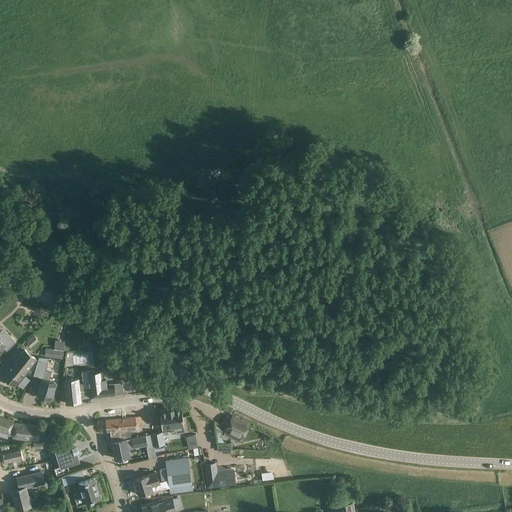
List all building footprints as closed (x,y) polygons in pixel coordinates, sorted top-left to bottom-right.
[(3,342),(0,338),(0,348),(2,346),(3,346),(6,350),(15,341),(10,336),(3,342)] [(44,356),(62,358),(63,350),(45,348),(44,356)] [(17,359),(11,354),(0,367),(0,373),(14,385),(35,358),(24,349),(17,359)] [(51,398),(56,382),(49,380),(51,372),(45,370),(47,362),(37,359),(32,374),(43,377),(37,394),(51,398)] [(79,386),(78,379),(73,379),(63,380),(66,403),(81,402),(80,398),(90,397),(115,395),(123,394),(122,382),(113,383),(113,384),(106,385),(106,384),(103,384),(102,371),(94,372),(94,370),(81,371),(83,385),(79,386)] [(185,431),(181,407),(173,409),(173,408),(167,409),(159,411),(162,427),(170,426),(171,433),(185,431)] [(0,416),(0,431),(9,434),(13,421),(0,416)] [(120,434),(120,430),(136,428),(136,424),(141,423),(141,416),(106,419),(107,431),(110,431),(110,435),(120,434)] [(240,440),(241,438),(248,425),(232,416),(225,429),(234,434),(232,437),(240,440)] [(45,428),(39,428),(40,425),(14,422),(13,436),(38,439),(38,437),(45,437),(45,428)] [(154,446),(165,444),(162,431),(156,433),(151,434),(154,446)] [(128,449),(134,448),(134,445),(146,442),(144,435),(121,440),(120,434),(110,435),(111,442),(112,442),(115,459),(130,456),(128,449)] [(73,442),(55,448),(61,467),(79,461),(76,453),(78,452),(76,447),(74,448),(73,442)] [(9,446),(0,446),(4,463),(23,459),(20,447),(10,450),(9,446)] [(193,490),(188,457),(165,460),(166,468),(159,469),(161,481),(168,480),(170,493),(193,490)] [(217,471),(216,462),(204,463),(207,488),(236,484),(234,469),(231,469),(231,467),(226,468),(226,470),(217,471)] [(30,506),(26,488),(45,483),(42,470),(15,477),(18,488),(12,490),(17,509),(30,506)] [(62,483),(71,480),(68,473),(60,476),(62,483)] [(138,495),(152,490),(151,486),(160,484),(156,473),(148,475),(134,480),(136,486),(134,487),(133,488),(135,494),(136,494),(138,494),(138,495)] [(94,478),(78,483),(84,502),(99,498),(94,478)] [(163,502),(142,507),(143,511),(173,511),(175,511),(171,496),(162,499),(163,502)] [(331,511),(353,511),(354,511),(352,501),(339,503),(338,500),(330,502),(331,511)]
